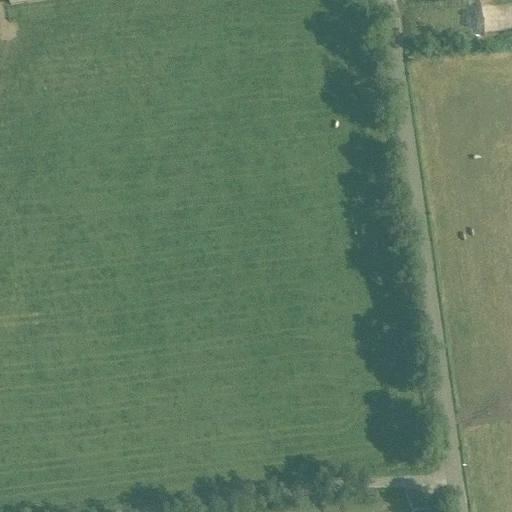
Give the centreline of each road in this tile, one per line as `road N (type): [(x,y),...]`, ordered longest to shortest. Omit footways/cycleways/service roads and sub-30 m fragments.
road 1 (unclassified): [(466,479),(397,0)]
road 2 (unclassified): [(131,511),(360,482),(466,479)]
